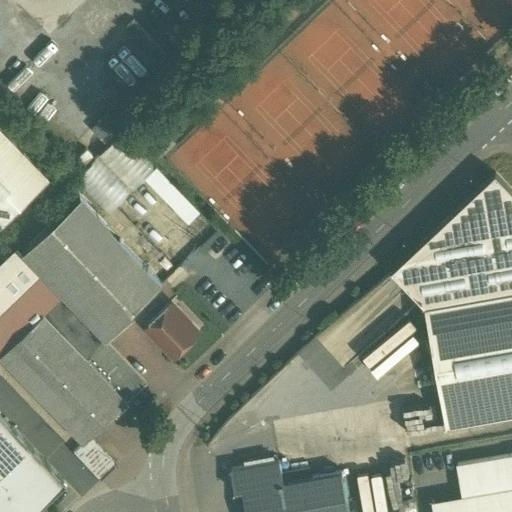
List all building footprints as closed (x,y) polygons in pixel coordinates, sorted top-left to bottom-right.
[(0,223),(47,178),(0,128),(0,223)] [(142,176),(180,216),(192,206),(120,130),(75,172),(109,207),(142,176)] [(511,189),(496,172),(392,270),(425,306),(511,290),(511,189)] [(78,195),(19,251),(61,295),(103,339),(162,283),(78,195)] [(224,238),(207,254),(215,263),(232,247),(224,238)] [(19,251),(0,269),(0,352),(41,313),(61,295),(19,251)] [(511,290),(425,306),(446,425),(511,413),(511,290)] [(103,339),(61,295),(41,313),(84,357),(102,340),(103,339)] [(172,304),(148,327),(174,354),(198,331),(172,304)] [(84,357),(41,313),(0,352),(0,359),(80,443),(80,444),(88,437),(125,401),(125,400),(84,357)] [(143,383),(102,340),(84,357),(125,400),(143,383)] [(0,511),(30,511),(35,509),(33,507),(63,479),(0,413),(0,511)] [(113,463),(88,437),(80,444),(80,443),(72,451),(97,478),(113,463)] [(511,453),(457,464),(462,495),(511,486),(511,453)] [(279,460),(231,469),(235,491),(243,490),(242,488),(283,481),(279,460)] [(283,481),(242,488),(243,490),(246,511),(349,511),(342,470),(283,481)] [(511,511),(511,486),(462,495),(432,501),(433,511),(511,511)]
